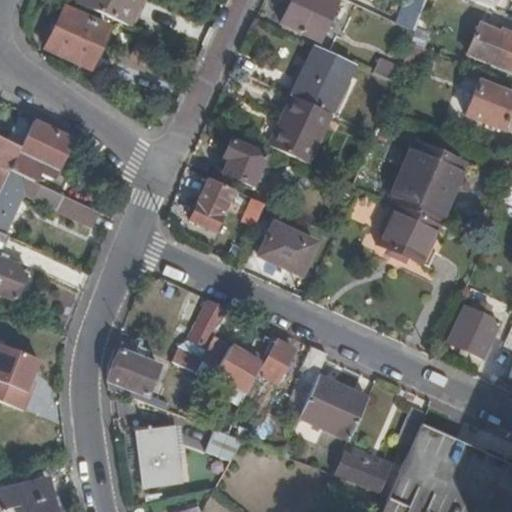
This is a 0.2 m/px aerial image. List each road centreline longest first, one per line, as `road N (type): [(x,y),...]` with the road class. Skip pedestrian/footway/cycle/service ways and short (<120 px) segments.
road 1 (residential): [(120,240),(511,417)]
road 2 (residential): [(92,511),(76,392),(120,240)]
road 3 (residential): [(155,171),(0,56)]
road 4 (residential): [(155,171),(242,0)]
